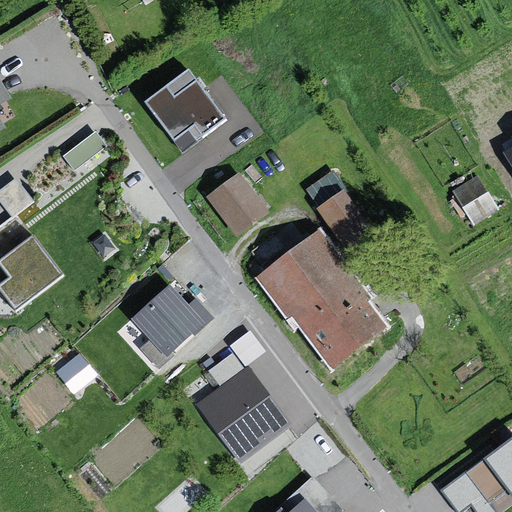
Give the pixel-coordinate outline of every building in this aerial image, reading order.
[(226,120),(190,72),(148,103),(184,151),(202,137),(226,120)] [(64,148),(73,165),(108,147),(99,130),(64,148)] [(0,194),(14,213),(35,197),(18,174),(0,187),(0,194)] [(239,175),(211,197),(237,232),(266,211),(239,175)] [(450,196),(469,229),(495,213),(475,178),(450,196)] [(344,192),(319,208),(346,248),(370,232),(344,192)] [(316,235),(261,276),(332,367),(386,325),(371,305),(316,235)] [(0,284),(16,305),(59,273),(33,238),(3,260),(0,255),(0,284)] [(170,288),(135,319),(154,340),(145,348),(160,365),(172,354),(170,351),(174,347),(209,317),(194,300),(187,307),(170,288)] [(82,349),(57,368),(75,391),(99,372),(82,349)] [(245,368),(194,406),(237,463),(287,424),(245,368)] [(501,511),(511,504),(511,436),(441,490),(457,511),(463,511),(472,505),(477,511),(501,511)] [(343,511),(314,480),(278,511),(343,511)]
